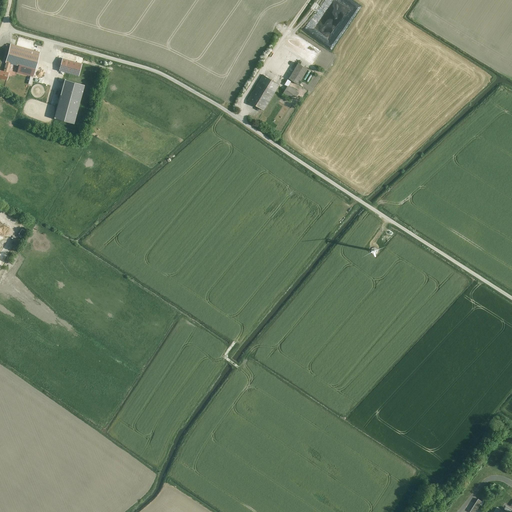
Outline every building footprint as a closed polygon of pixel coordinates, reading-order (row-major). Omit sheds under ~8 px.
[(38,53),(10,46),(3,72),(8,73),(10,65),(16,67),(15,73),(31,77),(38,53)] [(81,64),(60,59),(57,71),(78,76),(81,64)] [(306,69),(296,63),(287,78),(297,84),(306,69)] [(358,73),(353,79),(358,82),(362,76),(358,73)] [(278,86),(261,76),(246,100),(263,110),(278,86)] [(75,124),(84,86),(64,81),(54,119),(75,124)] [(297,91),(287,86),(282,94),(291,100),(297,91)] [(316,89),(313,95),(317,96),(317,97),(322,100),(324,96),(317,93),(318,90),(316,89)] [(330,105),(334,108),(339,101),(333,96),(329,102),(332,103),(330,105)] [(23,228),(20,233),(26,236),(28,231),(23,228)] [(472,511),(473,511),(480,501),(476,499),(469,510),(472,511)]
